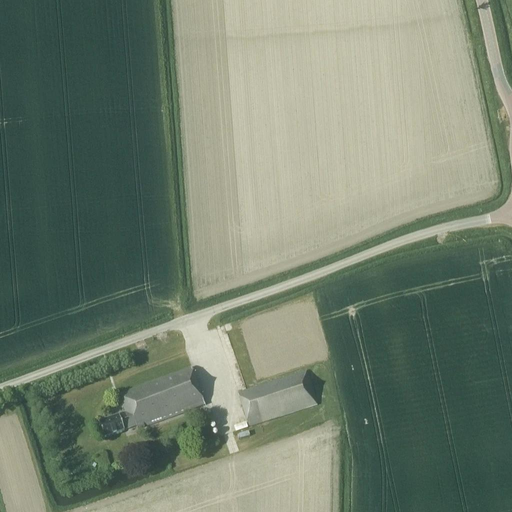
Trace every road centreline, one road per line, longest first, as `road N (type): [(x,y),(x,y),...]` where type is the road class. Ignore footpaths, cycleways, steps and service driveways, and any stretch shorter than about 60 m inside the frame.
road 1 (unclassified): [(0,389),(426,236),(511,217)]
road 2 (tertiary): [(506,121),(477,0)]
